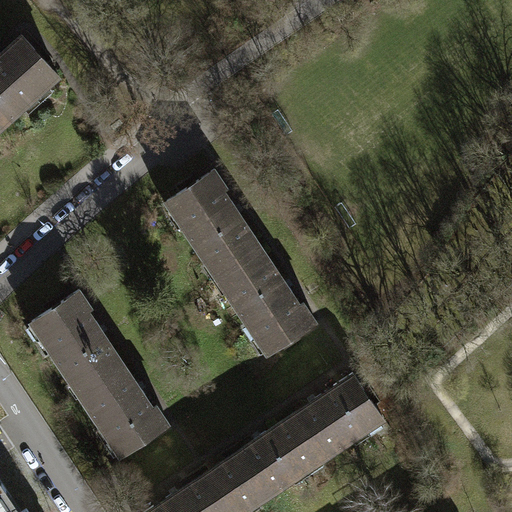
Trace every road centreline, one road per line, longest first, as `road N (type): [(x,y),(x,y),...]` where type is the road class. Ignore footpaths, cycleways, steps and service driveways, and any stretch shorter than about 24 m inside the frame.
road 1 (residential): [(0,285),(75,211),(182,126)]
road 2 (residential): [(0,380),(86,511)]
